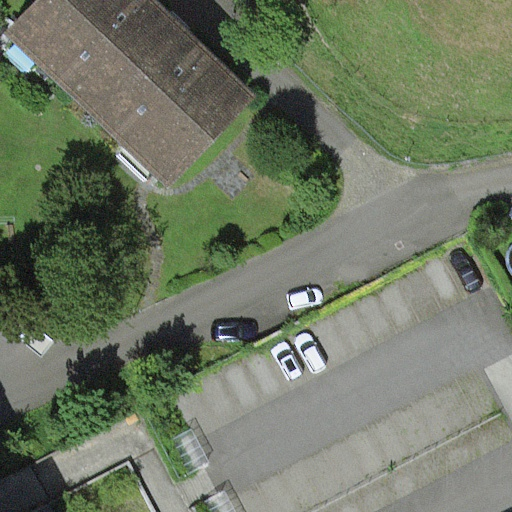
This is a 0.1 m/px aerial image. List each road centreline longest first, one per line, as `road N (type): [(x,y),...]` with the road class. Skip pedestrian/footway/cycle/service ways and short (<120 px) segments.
road 1 (residential): [(412,208),(46,390)]
road 2 (residential): [(195,0),(412,208)]
